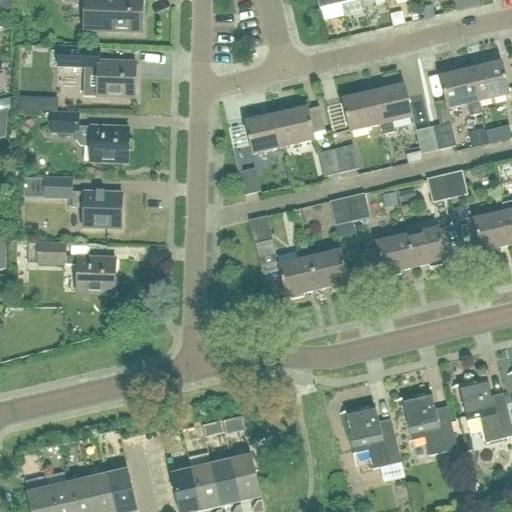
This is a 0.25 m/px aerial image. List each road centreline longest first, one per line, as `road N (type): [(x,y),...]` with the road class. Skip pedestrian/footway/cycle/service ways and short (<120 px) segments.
road 1 (residential): [(511,316),(337,358),(244,358),(188,370)]
road 2 (residential): [(188,370),(200,91)]
road 3 (residential): [(284,68),(511,17)]
road 4 (residential): [(188,370),(0,416)]
